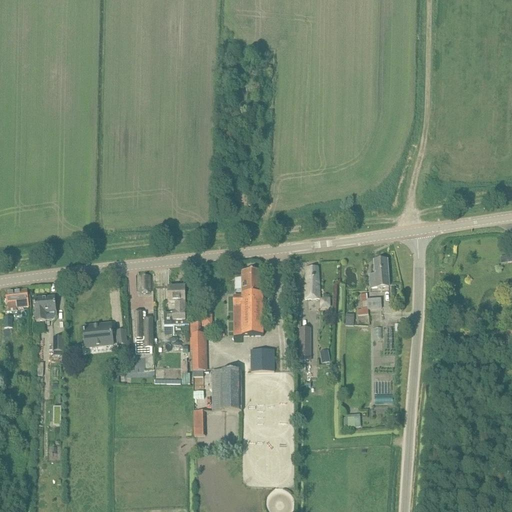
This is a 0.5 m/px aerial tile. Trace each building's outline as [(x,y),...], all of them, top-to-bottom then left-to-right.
[(371,289),(379,288),(389,287),(387,260),(374,261),(375,275),(370,276),(371,289)] [(306,277),(306,288),(305,300),(320,299),(319,278),(318,268),(306,269),(307,277),(306,277)] [(251,373),(261,373),(274,372),(274,346),(274,336),(263,336),(263,294),(262,271),(242,271),(243,297),(234,297),(234,307),(234,337),(250,337),(251,373)] [(150,276),(140,276),(141,293),(150,293),(150,286),(150,276)] [(173,314),(164,314),(165,327),(174,327),(189,327),(189,313),(185,313),(185,288),(168,288),(169,298),(169,303),(176,303),(177,313),(173,313),(173,314)] [(27,290),(5,292),(6,302),(7,302),(8,308),(9,308),(9,312),(17,311),(17,308),(20,308),(20,309),(24,309),(23,308),(29,307),(27,290)] [(361,310),(358,310),(358,316),(368,316),(368,311),(381,311),(380,301),(367,301),(366,295),(361,295),(361,310)] [(55,297),(34,299),(35,309),(35,314),(34,314),(35,324),(45,323),(45,322),(53,322),(57,317),(56,312),(55,297)] [(330,300),(320,300),(321,310),(331,310),(330,300)] [(151,349),(153,349),(152,319),(146,319),(146,313),(142,313),(135,313),(135,340),(136,340),(136,349),(144,349),(151,349)] [(203,315),(202,328),(213,328),(213,315),(203,315)] [(11,318),(4,318),(4,329),(12,329),(11,318)] [(346,318),(346,326),(354,327),(354,318),(346,318)] [(116,333),(112,334),(111,325),(83,328),(84,338),(86,349),(118,345),(116,333)] [(310,329),(299,330),(300,362),(311,362),(310,329)] [(125,333),(116,333),(118,345),(127,345),(125,333)] [(193,373),(204,373),(204,334),(191,334),(191,352),(193,352),(193,373)] [(63,353),(63,339),(53,339),(53,353),(63,353)] [(328,351),(320,353),(323,364),(330,363),(328,351)] [(189,353),(164,354),(165,361),(178,360),(179,371),(190,371),(189,353)] [(124,369),(112,370),(112,382),(118,382),(118,376),(124,376),(124,369)] [(212,413),(242,413),(242,372),(212,372),(212,413)] [(147,407),(139,407),(139,422),(147,422),(147,407)] [(205,413),(195,413),(195,437),(205,437),(205,413)] [(346,428),(361,427),(360,415),(345,416),(346,428)]
